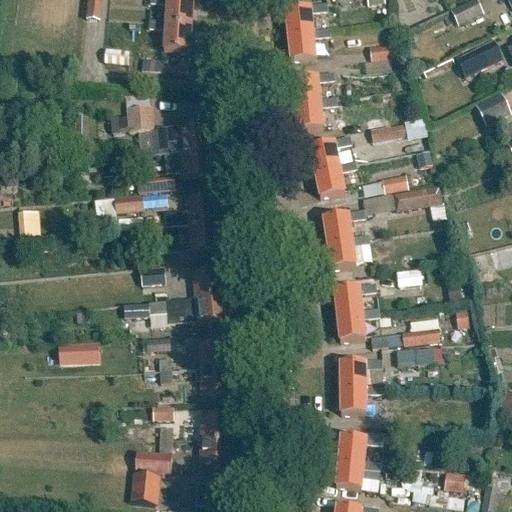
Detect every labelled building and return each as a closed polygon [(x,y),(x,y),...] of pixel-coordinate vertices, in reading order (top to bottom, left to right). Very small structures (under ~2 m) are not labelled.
[(97,0),(88,0),(86,23),(100,25),(102,0),(97,0)] [(166,30),(192,32),(194,6),(168,5),(168,1),(152,0),(151,0),(151,9),(167,10),(166,26),(166,30)] [(459,30),(484,19),(476,3),(451,14),(459,30)] [(313,38),(313,35),(311,19),(328,18),(327,9),(310,10),(310,12),(286,15),(288,40),(313,38)] [(149,34),(165,35),(164,57),(191,58),(192,32),(166,30),(166,26),(150,25),(149,34)] [(313,38),(288,40),(291,66),(316,64),(314,44),(330,43),(329,34),(313,35),(313,38)] [(493,45),(456,64),(465,84),(503,65),(493,45)] [(394,50),(370,52),(371,66),(385,64),(396,63),(394,50)] [(317,82),(293,84),(295,109),(320,107),(320,105),(319,88),(335,87),(334,78),(317,79),(317,82)] [(502,98),(476,111),(486,131),(511,119),(502,98)] [(320,105),(320,107),(295,109),(298,135),(323,133),(321,114),(337,112),(337,103),(320,105)] [(154,135),(151,111),(126,114),(129,137),(154,135)] [(181,158),(213,155),(211,128),(179,132),(158,134),(161,160),(168,159),(181,158)] [(370,134),(373,148),(406,142),(404,128),(370,134)] [(339,172),(339,170),(336,154),(352,150),(350,142),(333,145),(334,147),(310,152),(315,177),(339,172)] [(213,155),(181,158),(168,159),(170,179),(183,177),(184,185),(216,181),(213,155)] [(103,164),(105,181),(121,179),(119,162),(103,164)] [(355,167),(339,170),(339,172),(315,177),(320,203),(345,198),(341,179),(357,175),(355,167)] [(406,180),(382,185),(384,199),(409,194),(406,180)] [(137,183),(139,197),(164,195),(163,181),(137,183)] [(362,190),(364,200),(383,196),(381,186),(362,190)] [(418,195),(394,199),(397,217),(443,209),(440,192),(418,195)] [(142,201),(115,204),(116,219),(144,216),(142,201)] [(188,231),(220,228),(218,201),(186,204),(187,216),(164,218),(166,232),(188,230),(188,231)] [(94,204),(96,225),(113,223),(111,203),(94,204)] [(348,218),(348,220),(324,224),(327,249),(352,245),(352,243),(350,227),(366,224),(365,215),(348,218)] [(118,233),(144,231),(143,220),(117,222),(118,233)] [(146,223),(148,235),(160,234),(159,221),(146,223)] [(220,228),(188,231),(191,257),(223,254),(220,228)] [(148,235),(149,246),(161,244),(160,234),(148,235)] [(356,271),(353,252),(370,249),(368,240),(352,243),(352,245),(327,249),(331,275),(356,271)] [(142,292),(166,289),(164,272),(140,274),(142,292)] [(225,274),(193,277),(195,304),(227,300),(225,274)] [(397,290),(422,289),(421,274),(396,275),(397,290)] [(359,293),(335,296),(337,321),(362,318),(362,316),(360,300),(377,298),(376,289),(359,291),(359,293)] [(166,294),(154,295),(155,307),(167,306),(166,294)] [(198,330),(230,327),(227,301),(195,304),(167,307),(168,318),(170,329),(197,326),(198,330)] [(167,306),(155,307),(156,319),(168,318),(167,307),(167,306)] [(125,323),(151,321),(150,309),(124,310),(125,323)] [(362,318),(337,321),(340,347),(365,344),(363,325),(379,323),(378,314),(362,316),(362,318)] [(439,333),(402,338),(403,352),(440,347),(439,333)] [(171,356),(170,344),(147,346),(148,358),(171,356)] [(231,347),(199,348),(200,375),(232,373),(231,347)] [(434,367),(433,352),(396,354),(397,369),(434,367)] [(159,364),(160,376),(173,376),(172,364),(159,364)] [(366,375),(382,374),(382,365),(365,366),(365,368),(341,368),(341,393),(366,393),(366,391),(366,375)] [(232,373),(200,375),(201,401),(233,400),(232,373)] [(160,376),(160,388),(173,388),(173,376),(160,376)] [(383,391),(366,391),(366,393),(341,393),(341,420),(366,419),(366,400),(383,400),(383,391)] [(511,396),(506,395),(500,414),(511,417),(511,396)] [(152,425),(173,425),(174,412),(153,412),(152,425)] [(201,446),(233,447),(234,420),(201,419),(201,446)] [(157,445),(170,445),(170,433),(157,433),(157,445)] [(341,441),(339,466),(364,469),(364,467),(366,450),(382,452),(383,443),(366,441),(366,443),(341,441)] [(169,457),(170,445),(157,445),(156,457),(169,457)] [(232,473),(233,447),(201,446),(200,473),(232,473)] [(171,459),(137,458),(136,477),(171,478),(171,459)] [(339,466),(336,492),(361,495),(363,475),(380,477),(380,468),(364,467),(364,469),(339,466)] [(131,478),(130,507),(158,508),(159,479),(131,478)] [(445,495),(463,497),(465,480),(447,478),(445,495)] [(199,490),(196,511),(228,511),(231,493),(199,490)]
